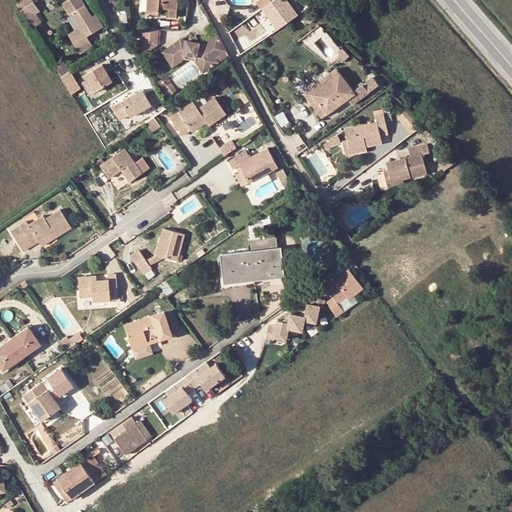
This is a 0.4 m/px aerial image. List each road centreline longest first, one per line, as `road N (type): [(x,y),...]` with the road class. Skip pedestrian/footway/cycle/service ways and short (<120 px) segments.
road 1 (unknown): [(67,511),(238,383),(259,318)]
road 2 (residential): [(259,318),(30,480)]
